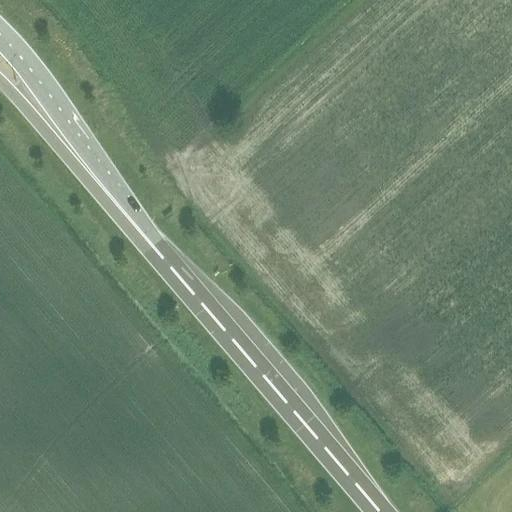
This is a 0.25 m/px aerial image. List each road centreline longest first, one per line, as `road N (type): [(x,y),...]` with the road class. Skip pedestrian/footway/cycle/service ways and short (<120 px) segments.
road 1 (primary): [(379,511),(84,167)]
road 2 (primary): [(84,167),(0,43)]
